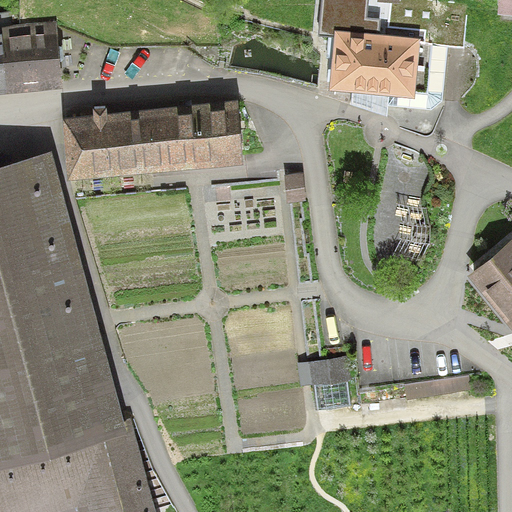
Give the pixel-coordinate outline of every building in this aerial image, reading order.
[(324,34),(365,39),(369,1),(356,0),(320,0),(317,34),(324,34)] [(56,30),(0,34),(0,87),(61,82),(56,30)] [(324,34),(319,84),(405,93),(410,43),(365,39),(324,34)] [(241,106),(57,120),(61,173),(245,159),(241,106)] [(143,511),(40,158),(0,169),(0,511),(34,511),(78,500),(81,511),(143,511)] [(288,176),(290,200),(305,199),(303,175),(288,176)] [(511,240),(470,273),(511,327),(511,240)]
